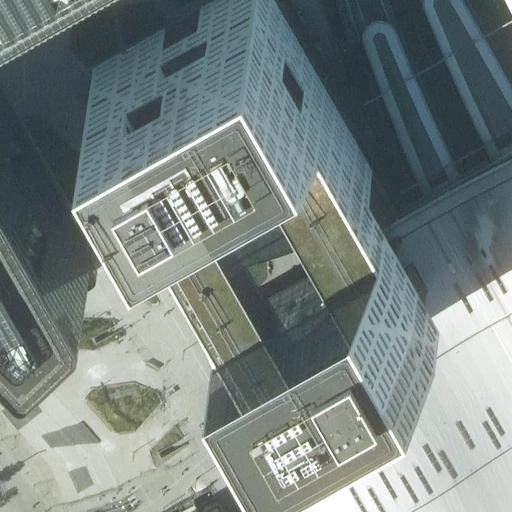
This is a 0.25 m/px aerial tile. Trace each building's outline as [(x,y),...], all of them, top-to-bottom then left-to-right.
[(44,0),(51,10),(50,11),(81,65),(116,45),(195,0),(44,0)] [(195,0),(116,45),(81,65),(138,167),(150,189),(164,213),(205,285),(217,304),(265,389),(420,301),(441,288),(393,202),(384,184),(329,88),(316,66),(278,0),(195,0)] [(455,84),(487,149),(511,135),(511,87),(500,66),(464,0),(421,0),(440,48),(455,84)] [(412,173),(418,188),(456,167),(430,112),(392,23),(388,18),(383,15),(376,15),(371,15),(368,17),(365,21),(361,26),(360,35),(368,62),(377,87),(381,98),(390,121),(412,173)] [(0,280),(5,286),(9,290),(24,305),(25,306),(26,307),(27,307),(28,308),(30,308),(31,308),(32,308),(33,308),(35,307),(36,306),(38,305),(38,304),(44,301),(63,283),(91,263),(94,260),(96,257),(96,254),(93,246),(80,220),(19,113),(12,100),(0,88),(0,280)] [(511,511),(511,135),(487,149),(464,162),(456,167),(418,188),(412,191),(393,202),(371,215),(204,311),(227,358),(243,391),(249,402),(271,443),(307,511),(511,511)] [(0,420),(14,437),(44,472),(45,473),(46,475),(63,511),(148,511),(210,477),(151,373),(143,360),(134,343),(131,338),(124,326),(115,311),(101,286),(91,268),(49,291),(44,294),(52,308),(39,316),(41,320),(33,319),(32,321),(27,320),(27,326),(26,335),(25,343),(25,347),(16,346),(15,354),(6,354),(2,353),(0,353),(0,420)] [(206,495),(176,511),(230,511),(225,502),(217,489),(206,495)]
